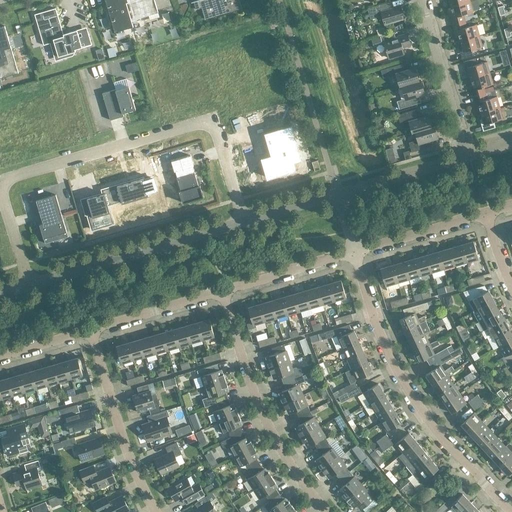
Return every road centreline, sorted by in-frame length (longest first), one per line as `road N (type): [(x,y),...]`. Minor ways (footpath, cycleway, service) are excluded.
road 1 (unclassified): [(30,285),(0,182),(211,121),(244,222)]
road 2 (residential): [(511,511),(424,414),(383,341),(354,253)]
road 3 (residential): [(328,511),(296,472),(248,375),(222,291)]
road 4 (residential): [(30,285),(244,222)]
road 5 (residential): [(156,511),(128,455),(90,330)]
road 6 (residential): [(467,156),(423,0)]
road 7 (residential): [(90,330),(222,291)]
road 8 (residential): [(222,291),(354,253)]
road 9 (residential): [(354,253),(484,214)]
road 10 (residential): [(339,196),(467,156)]
